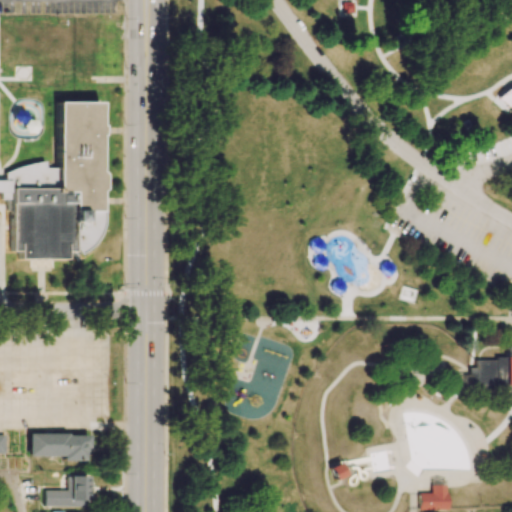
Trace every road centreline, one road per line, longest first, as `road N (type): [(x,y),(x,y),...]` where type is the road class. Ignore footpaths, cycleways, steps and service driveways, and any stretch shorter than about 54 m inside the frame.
road 1 (primary): [(145,511),(145,0)]
road 2 (residential): [(453,184),(368,119),(273,0)]
road 3 (residential): [(145,312),(0,311)]
